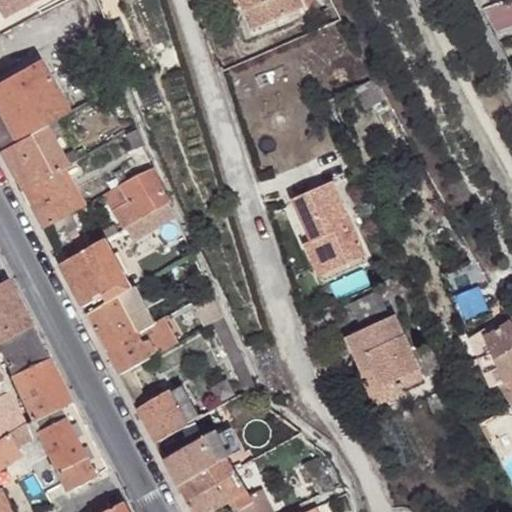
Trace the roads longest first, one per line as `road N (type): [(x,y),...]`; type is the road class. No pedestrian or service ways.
road 1 (residential): [(181,0),(297,374),(379,511)]
road 2 (secondary): [(156,511),(0,214)]
